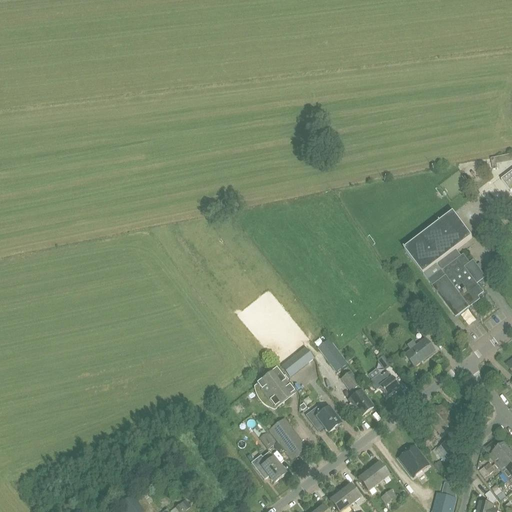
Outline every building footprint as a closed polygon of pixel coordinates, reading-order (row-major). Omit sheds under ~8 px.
[(498,169),(497,165),(511,162),(511,155),(491,160),(493,170),(498,169)] [(511,172),(502,181),(510,192),(511,190),(511,172)] [(489,203),(497,199),(490,183),(482,186),(489,203)] [(455,319),(476,303),(469,294),(479,286),(478,284),(486,278),(473,262),(470,264),(463,255),(461,257),(456,250),(472,238),(453,213),(404,250),(423,275),(436,266),(441,272),(428,282),(432,287),(455,319)] [(492,298),(475,307),(482,320),(499,311),(492,298)] [(423,338),(429,334),(421,323),(416,327),(423,338)] [(424,340),(416,347),(412,342),(407,346),(410,351),(404,356),(413,368),(434,352),(424,340)] [(335,374),(347,365),(329,341),(317,349),(335,374)] [(305,348),(280,367),(289,379),(314,360),(305,348)] [(385,371),(391,367),(384,357),(378,361),(385,371)] [(275,411),(296,395),(277,370),(257,385),(257,386),(254,388),(255,389),(255,391),(255,392),(256,394),(256,396),(257,398),(258,400),(259,401),(260,403),(262,404),(264,406),(265,407),(267,408),(269,409),(271,410),(273,411),(275,411)] [(391,379),(387,372),(379,377),(384,384),(379,387),(386,397),(399,389),(392,378),(391,379)] [(361,392),(360,386),(350,373),(341,380),(351,393),(352,393),(355,397),(349,401),(361,418),(373,408),(361,392)] [(442,407),(428,418),(444,439),(458,427),(442,407)] [(306,416),(318,433),(323,429),(328,435),(340,425),(328,410),(322,414),(320,411),(314,415),(312,412),(306,416)] [(306,449),(294,433),(285,420),(269,432),(285,453),(291,461),(306,449)] [(253,431),(259,440),(267,451),(273,446),(281,456),(285,453),(269,432),(266,434),(260,425),(259,427),(253,431)] [(425,450),(431,445),(426,440),(420,444),(425,450)] [(435,466),(442,476),(449,469),(444,463),(459,452),(450,441),(436,452),(442,460),(435,466)] [(489,456),(495,465),(510,453),(504,445),(489,456)] [(415,447),(399,459),(413,478),(429,466),(415,447)] [(495,465),(502,474),(511,465),(511,455),(510,453),(495,465)] [(285,475),(273,459),(261,469),(274,484),(285,475)] [(378,464),(368,472),(378,485),(388,477),(378,464)] [(511,465),(502,474),(509,482),(511,479),(511,465)] [(368,493),(378,485),(368,472),(357,480),(368,493)] [(350,486),(339,494),(350,507),(360,499),(350,486)] [(385,495),(390,502),(395,498),(391,491),(385,495)] [(337,511),(343,511),(350,507),(339,494),(329,502),(337,511)] [(390,502),(385,495),(380,498),(385,506),(390,502)] [(453,511),(457,500),(456,500),(442,496),(437,495),(432,511),(453,511)] [(143,511),(132,496),(120,505),(124,511),(143,511)] [(174,509),(176,511),(186,511),(190,508),(185,501),(174,509)] [(497,511),(500,505),(497,502),(493,505),(492,507),(479,503),(477,511),(497,511)]
